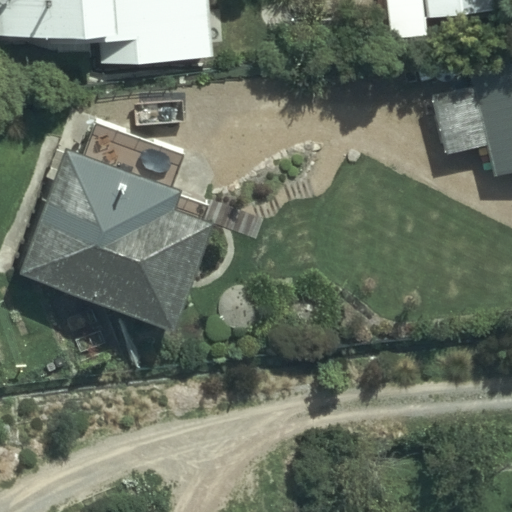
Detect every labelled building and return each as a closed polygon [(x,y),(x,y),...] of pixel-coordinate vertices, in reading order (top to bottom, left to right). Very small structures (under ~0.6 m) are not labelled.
[(0,0),(0,36),(100,34),(101,65),(215,58),(210,0),(0,0)] [(429,36),(424,0),(388,0),(394,41),(429,36)] [(499,0),(427,0),(430,19),(501,11),(499,0)] [(511,171),(511,59),(471,69),(475,86),(434,95),(447,154),(491,144),(497,174),(511,171)] [(185,189),(69,147),(22,272),(175,330),(216,221),(178,207),(185,189)]
